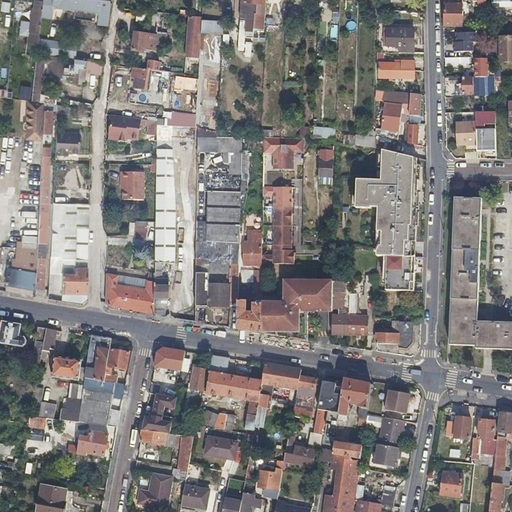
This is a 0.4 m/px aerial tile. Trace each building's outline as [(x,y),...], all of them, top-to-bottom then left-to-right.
[(38,39),(39,25),(42,1),(34,0),(33,10),(29,9),(25,45),(37,46),(38,39)] [(42,0),(42,1),(39,25),(38,39),(53,41),(56,19),(107,26),(111,1),(106,0),(104,0),(42,0)] [(264,19),(264,0),(241,0),(242,2),(257,3),(256,14),(258,14),(258,19),(264,19)] [(485,0),(487,24),(493,24),(492,0),(485,0)] [(10,12),(10,2),(2,2),(1,11),(10,12)] [(444,25),(448,25),(452,25),(452,26),(462,26),(461,2),(444,2),(444,25)] [(149,13),(136,11),(135,21),(148,22),(149,13)] [(196,76),(201,17),(188,16),(183,74),(196,76)] [(405,27),(397,27),(389,27),(389,37),(388,37),(387,46),(399,46),(399,52),(406,52),(406,45),(404,46),(405,27)] [(455,42),(455,51),(474,50),(473,41),(476,41),(476,31),(457,32),(458,41),(455,42)] [(143,52),(143,50),(144,49),(154,50),(155,44),(166,46),(168,33),(157,32),(156,36),(135,33),(133,51),(143,52)] [(443,51),(451,51),(452,33),(444,33),(443,51)] [(89,49),(90,44),(90,39),(84,36),(75,34),(74,43),(79,44),(79,47),(89,49)] [(501,61),(510,61),(511,60),(511,35),(501,36),(501,61)] [(53,41),(38,39),(37,46),(36,54),(49,56),(92,61),(92,57),(93,50),(89,49),(79,47),(79,44),(74,43),(53,41)] [(43,64),(48,64),(49,56),(36,54),(35,62),(30,102),(36,103),(38,103),(43,64)] [(49,56),(48,64),(47,77),(76,81),(78,68),(85,68),(85,66),(95,67),(96,62),(92,61),(49,56)] [(476,76),(486,76),(488,76),(488,58),(476,59),(476,76)] [(414,78),(414,69),(414,60),(401,60),(401,62),(380,62),(380,77),(414,78)] [(148,69),(158,71),(160,62),(149,61),(148,69)] [(166,92),(169,72),(158,71),(148,69),(133,67),(132,77),(135,77),(134,88),(166,92)] [(488,76),(486,76),(486,89),(495,89),(495,75),(488,76)] [(463,93),(468,93),(473,93),(473,76),(462,77),(463,93)] [(410,115),(419,115),(420,93),(411,92),(410,115)] [(30,102),(29,102),(27,122),(29,124),(29,129),(27,131),(26,140),(43,141),(43,133),(45,104),(38,103),(36,103),(30,102)] [(398,129),(399,102),(382,102),(381,128),(398,129)] [(45,104),(43,133),(51,134),(52,111),(57,112),(57,106),(45,104)] [(496,121),(496,117),(496,112),(475,113),(476,122),(496,121)] [(156,127),(156,126),(156,125),(157,122),(112,115),(110,131),(119,133),(118,140),(126,141),(126,137),(127,134),(136,135),(138,125),(147,126),(146,133),(155,135),(156,127)] [(465,152),(477,152),(476,138),(476,131),(476,123),(456,124),(457,146),(465,146),(465,152)] [(156,125),(156,126),(156,127),(156,134),(170,134),(170,125),(163,125),(156,125)] [(409,125),(408,141),(417,144),(418,126),(409,125)] [(311,136),(334,137),(335,128),(312,126),(311,136)] [(476,138),(477,152),(497,152),(496,130),(476,131),(476,138)] [(119,133),(110,131),(109,139),(118,140),(119,133)] [(355,131),(355,144),(369,146),(370,139),(360,138),(361,131),(355,131)] [(64,157),(64,154),(70,154),(79,154),(80,134),(56,133),(55,156),(64,157)] [(277,137),(262,137),(262,152),(272,152),(272,168),(292,168),(292,151),(302,151),(303,137),(277,137)] [(396,152),(397,142),(375,138),(374,147),(380,148),(396,152)] [(7,149),(7,158),(16,158),(16,149),(7,149)] [(323,175),(323,177),(323,178),(331,178),(331,149),(319,149),(319,175),(323,175)] [(45,248),(46,230),(48,211),(47,211),(49,157),(42,156),(36,236),(35,248),(45,248)] [(155,173),(154,273),(154,316),(164,317),(166,298),(168,298),(168,286),(167,286),(167,281),(163,281),(163,278),(161,278),(161,263),(174,263),(175,212),(172,164),(156,164),(156,165),(156,166),(155,173)] [(144,172),(121,172),(121,180),(123,180),(123,188),(123,200),(143,200),(144,172)] [(195,241),(195,264),(196,264),(195,306),(237,306),(237,300),(240,173),(204,173),(204,191),(207,191),(206,241),(195,241)] [(291,186),(262,186),(262,196),(273,196),(272,255),(262,255),(262,263),(293,263),(293,249),(291,249),(291,186)] [(475,352),(500,353),(511,353),(511,323),(476,323),(480,195),(454,194),(450,348),(475,348),(475,352)] [(52,202),(50,256),(48,298),(81,303),(86,298),(88,229),(75,229),(76,218),(76,204),(52,202)] [(88,205),(76,204),(76,218),(88,219),(88,205)] [(145,240),(146,222),(134,222),(134,223),(129,223),(128,237),(134,237),(134,240),(145,240)] [(414,226),(413,240),(413,255),(407,255),(407,262),(410,262),(410,265),(422,266),(424,240),(423,240),(424,226),(414,226)] [(243,264),(252,264),(260,264),(260,243),(260,231),(247,231),(247,243),(243,243),(243,264)] [(19,235),(18,242),(14,242),(14,247),(35,248),(36,236),(19,235)] [(302,243),(308,244),(314,244),(315,237),(301,236),(302,243)] [(33,288),(35,257),(35,251),(15,248),(14,259),(10,258),(9,268),(5,268),(4,283),(33,288)] [(35,257),(33,288),(42,289),(45,253),(42,253),(42,258),(35,257)] [(407,262),(407,255),(401,255),(400,275),(421,275),(422,266),(410,265),(410,262),(407,262)] [(246,300),(237,300),(237,306),(237,329),(261,333),(261,302),(262,270),(240,270),(240,282),(253,282),(252,311),(246,312),(246,300)] [(154,316),(154,273),(148,272),(148,278),(145,289),(125,286),(126,279),(106,276),(105,301),(109,308),(154,316)] [(364,295),(374,296),(375,276),(366,275),(365,282),(364,295)] [(340,277),(340,279),(340,282),(343,282),(343,292),(349,293),(349,278),(340,277)] [(277,302),(261,302),(261,333),(264,333),(276,335),(276,331),(291,332),(291,338),(306,340),(307,311),(317,311),(318,281),(284,281),(284,291),(277,291),(277,302)] [(318,281),(317,311),(331,311),(331,308),(332,286),(332,281),(318,281)] [(339,309),(339,298),(340,291),(339,291),(339,286),(332,286),(331,308),(339,309)] [(348,309),(348,315),(348,334),(349,334),(355,334),(360,334),(367,334),(368,316),(360,316),(360,311),(356,311),(356,294),(349,294),(349,298),(349,300),(348,309)] [(348,334),(348,315),(331,315),(331,333),(348,334)] [(0,343),(12,345),(11,347),(11,348),(13,349),(13,352),(23,354),(26,338),(19,336),(21,324),(1,320),(0,323),(0,343)] [(376,343),(387,343),(398,344),(397,347),(405,348),(412,338),(412,322),(392,321),(391,327),(376,327),(376,343)] [(30,367),(38,369),(46,328),(38,327),(30,367)] [(46,328),(38,369),(44,370),(49,349),(52,349),(56,329),(46,328)] [(105,381),(106,375),(107,367),(111,339),(90,336),(86,368),(84,382),(82,393),(78,421),(117,427),(120,411),(110,410),(112,398),(115,383),(105,381)] [(162,348),(160,351),(157,353),(154,366),(181,371),(183,360),(185,352),(162,348)] [(125,370),(126,362),(128,353),(111,350),(109,368),(111,368),(125,370)] [(50,376),(84,382),(86,368),(79,367),(80,360),(54,356),(50,376)] [(259,395),(261,384),(262,381),(226,375),(229,359),(212,356),(205,394),(250,401),(248,411),(236,409),(235,416),(247,418),(245,429),(253,430),(257,407),(259,395)] [(273,386),(297,390),(299,377),(301,370),(265,364),(262,381),(261,384),(273,386)] [(207,370),(200,369),(194,368),(190,389),(203,391),(207,370)] [(299,377),(297,390),(292,416),(310,419),(317,380),(299,377)] [(346,420),(347,411),(349,402),(360,404),(358,417),(360,417),(359,425),(365,426),(371,384),(344,380),(341,395),(338,418),(346,420)] [(313,433),(317,434),(322,435),(330,383),(323,381),(313,433)] [(122,399),(125,384),(115,383),(112,398),(122,399)] [(261,384),(259,395),(257,407),(269,409),(273,386),(261,384)] [(43,387),(35,386),(30,413),(37,414),(40,404),(43,387)] [(409,394),(388,390),(384,410),(405,414),(409,394)] [(60,418),(78,421),(82,393),(70,392),(68,410),(61,409),(60,418)] [(334,426),(336,426),(338,418),(341,395),(334,394),(329,425),(331,425),(334,426)] [(54,407),(40,404),(37,414),(45,416),(52,417),(54,407)] [(207,410),(204,416),(201,422),(213,427),(218,415),(207,410)] [(20,423),(27,424),(30,413),(22,412),(20,423)] [(497,431),(501,432),(505,432),(505,437),(511,437),(511,413),(500,412),(497,431)] [(27,424),(28,424),(27,430),(30,431),(32,425),(43,426),(45,416),(37,414),(30,413),(27,424)] [(383,417),(378,444),(399,448),(404,421),(383,417)] [(471,420),(464,419),(457,418),(456,422),(449,421),(447,436),(468,439),(471,420)] [(482,440),(488,440),(494,441),(496,423),(482,421),(479,439),(473,439),(470,465),(478,466),(482,440)] [(328,441),(334,442),(336,426),(334,426),(331,425),(328,441)] [(193,437),(142,429),(140,441),(163,445),(163,446),(173,448),(175,437),(183,439),(178,470),(187,472),(191,452),(193,437)] [(108,433),(100,431),(91,430),(90,437),(81,435),(79,446),(70,444),(68,450),(87,454),(88,453),(104,456),(108,433)] [(311,467),(313,459),(315,451),(292,446),(295,433),(289,432),(284,460),(311,467)] [(497,436),(493,469),(501,470),(505,437),(497,436)] [(205,455),(220,458),(234,460),(237,442),(208,437),(205,455)] [(332,455),(360,459),(362,446),(334,442),(333,450),(332,455)] [(0,443),(0,454),(13,456),(15,446),(0,443)] [(378,444),(377,444),(374,464),(395,468),(396,459),(397,456),(400,456),(401,449),(399,448),(378,444)] [(330,457),(318,455),(316,471),(328,473),(330,457)] [(357,479),(360,459),(332,455),(330,469),(346,471),(345,477),(357,479)] [(13,469),(19,471),(21,459),(15,458),(13,469)] [(276,470),(282,471),(283,462),(277,461),(275,470),(276,470)] [(493,469),(492,483),(500,484),(501,470),(493,469)] [(256,471),(246,470),(245,478),(255,480),(256,471)] [(278,492),(279,484),(282,471),(276,470),(274,475),(260,472),(257,488),(271,491),(278,492)] [(440,495),(450,496),(459,497),(462,475),(443,472),(440,495)] [(149,494),(145,493),(141,492),(138,505),(167,510),(173,478),(153,474),(149,494)] [(352,511),(357,479),(345,477),(342,498),(326,495),(323,511),(352,511)] [(238,511),(240,504),(242,496),(242,493),(244,481),(228,478),(221,511),(238,511)] [(496,511),(500,484),(492,483),(488,511),(496,511)] [(181,505),(193,507),(205,510),(209,489),(185,484),(181,505)] [(377,504),(384,505),(393,507),(397,487),(385,484),(382,498),(378,498),(377,504)] [(72,511),(74,505),(72,504),(74,492),(42,485),(37,509),(49,511),(72,511)] [(7,502),(13,503),(16,488),(10,486),(7,502)] [(269,502),(276,503),(276,501),(278,492),(271,491),(269,502)] [(240,504),(238,511),(250,511),(251,511),(251,506),(259,507),(261,499),(242,496),(240,504)] [(284,503),(276,501),(276,503),(273,511),(309,511),(310,510),(283,505),(284,503)] [(360,502),(358,509),(357,511),(373,511),(375,505),(360,502)] [(0,504),(0,511),(11,511),(13,505),(0,503),(0,504)]
